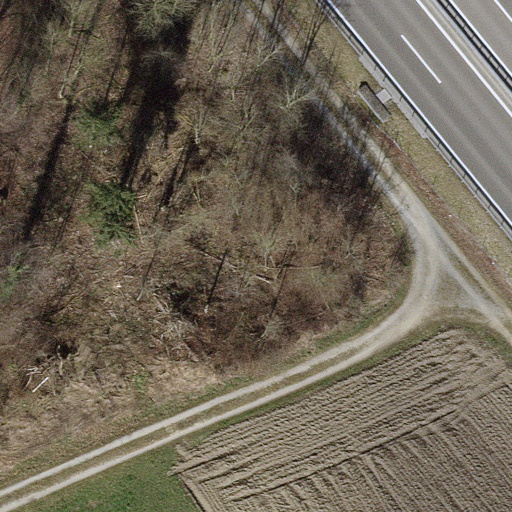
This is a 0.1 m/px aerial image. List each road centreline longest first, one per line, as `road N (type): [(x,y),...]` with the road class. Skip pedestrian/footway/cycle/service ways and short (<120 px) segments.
road 1 (track): [(0,511),(474,281)]
road 2 (track): [(250,0),(474,281)]
road 3 (trunk): [(378,0),(511,164)]
